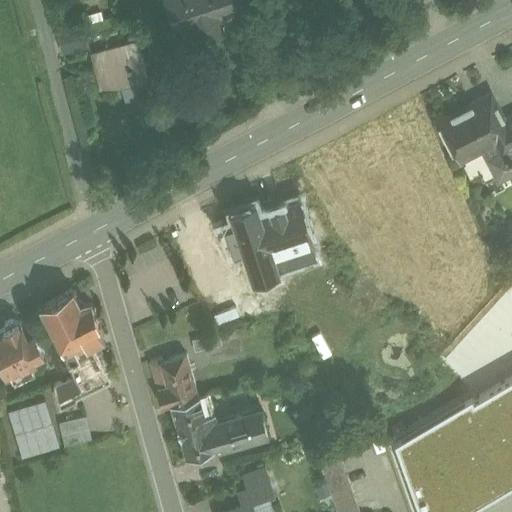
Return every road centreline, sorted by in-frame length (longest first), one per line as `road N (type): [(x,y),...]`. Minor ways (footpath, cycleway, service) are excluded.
road 1 (secondary): [(97,227),(511,9)]
road 2 (residential): [(97,227),(174,511)]
